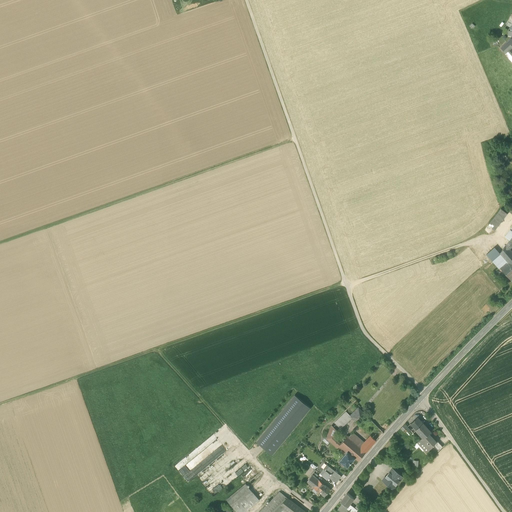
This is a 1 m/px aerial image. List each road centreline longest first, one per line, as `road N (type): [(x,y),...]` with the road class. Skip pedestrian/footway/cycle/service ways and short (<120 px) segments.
road 1 (track): [(246,0),(362,332),(424,394)]
road 2 (tertiary): [(325,511),(424,394)]
road 3 (track): [(346,285),(485,238)]
road 4 (unclassified): [(503,511),(424,394)]
road 5 (tertiary): [(424,394),(511,303)]
